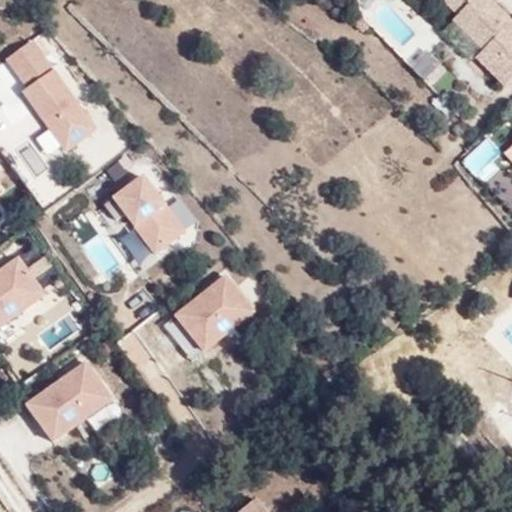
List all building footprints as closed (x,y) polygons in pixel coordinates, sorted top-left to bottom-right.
[(511,66),(511,0),(460,0),(489,33),(480,40),(507,71),(511,66)] [(3,57),(63,150),(96,128),(36,35),(3,57)] [(450,45),(440,35),(422,51),(432,62),(450,45)] [(144,167),(110,192),(156,253),(189,228),(144,167)] [(100,234),(83,243),(98,274),(116,266),(100,234)] [(0,326),(46,293),(17,252),(0,263),(0,326)] [(224,270),(174,312),(206,350),(257,307),(224,270)] [(173,315),(163,323),(191,356),(201,348),(173,315)] [(86,356),(24,400),(53,441),(115,397),(86,356)] [(285,511),(284,510),(291,502),(268,476),(253,490),(248,487),(221,511),(285,511)]
